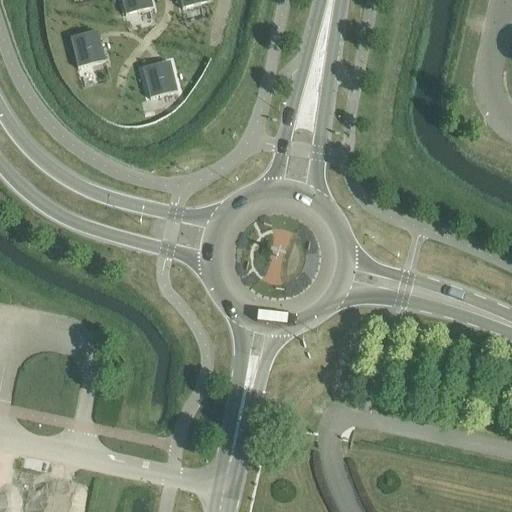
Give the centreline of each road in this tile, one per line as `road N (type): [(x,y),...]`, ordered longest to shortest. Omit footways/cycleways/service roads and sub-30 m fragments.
road 1 (primary): [(218,225),(115,202),(65,180),(0,110)]
road 2 (primary): [(0,167),(65,221),(209,262)]
road 3 (secondary): [(310,199),(338,0)]
road 4 (secondary): [(323,0),(271,191)]
road 5 (residential): [(334,417),(511,454)]
road 6 (primary): [(511,325),(347,260)]
road 7 (primary): [(341,289),(511,331)]
road 8 (unclassified): [(511,130),(492,110),(485,88),(501,0)]
road 9 (secondary): [(245,321),(231,459)]
road 10 (secondary): [(231,459),(275,329)]
